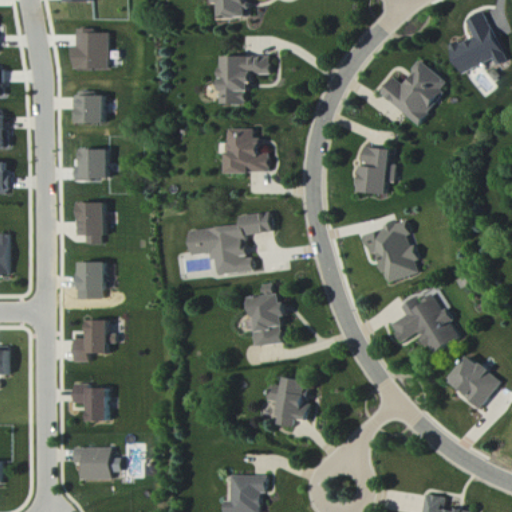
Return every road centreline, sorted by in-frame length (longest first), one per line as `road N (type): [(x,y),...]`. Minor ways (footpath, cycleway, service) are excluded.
road 1 (residential): [(511,481),(433,433),(385,382),(349,322),(319,225),(316,157),(325,119),(359,55),(404,8)]
road 2 (residential): [(34,0),(47,78),(48,511)]
